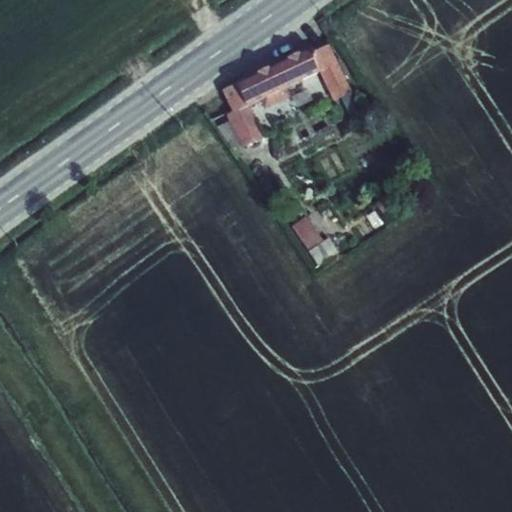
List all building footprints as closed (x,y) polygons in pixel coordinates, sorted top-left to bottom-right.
[(322,71),(319,72),(333,102),(352,93),(329,44),(313,52),(322,71)] [(237,84),(247,107),(248,106),(264,98),(283,89),(319,72),(322,71),(313,52),(311,48),(237,84)] [(247,107),(237,84),(222,91),(232,112),(226,115),(229,122),(242,147),(263,137),(248,106),(247,107)] [(285,95),(283,89),(264,98),(267,104),(285,95)] [(230,151),(242,147),(229,122),(215,128),(230,151)] [(293,227),(319,267),(339,253),(329,238),(324,241),(307,217),(293,227)]
